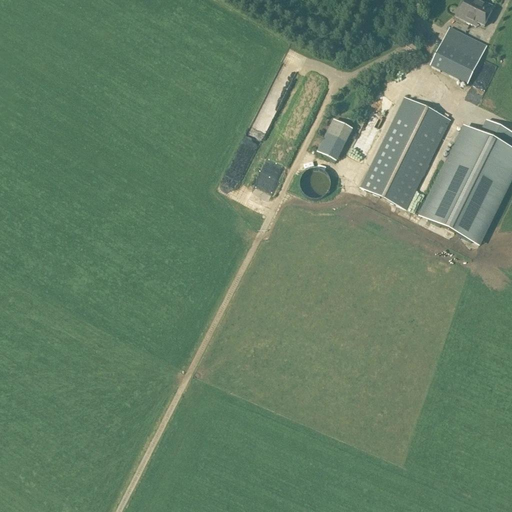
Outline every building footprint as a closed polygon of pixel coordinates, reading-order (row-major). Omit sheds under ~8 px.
[(470,25),(480,5),(468,0),(464,0),(456,18),(470,25)] [(481,3),(480,5),(470,25),(472,27),(474,23),(484,28),(494,9),(481,3)] [(487,48),(450,29),(430,68),(467,86),(487,48)] [(418,188),(444,136),(450,122),(404,99),(360,189),(406,212),(418,188)] [(334,121),(327,135),(317,154),(336,163),(346,144),(353,131),(334,121)] [(479,137),(465,129),(420,219),(478,248),(511,179),(511,152),(508,151),(511,142),(511,134),(486,122),(479,137)] [(300,187),(301,192),(303,196),(306,199),(310,201),(314,202),(319,201),(323,200),(327,197),(329,193),(331,189),(331,184),(329,180),(327,176),(323,173),(319,171),(314,171),(309,172),(305,174),(302,178),(300,182),(300,187)]
